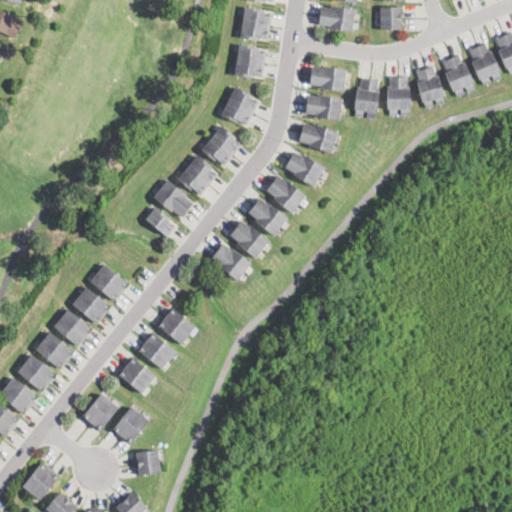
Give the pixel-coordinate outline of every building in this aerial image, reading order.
[(336,6),(355,9),(352,33),(344,32),(328,30),(329,26),(318,24),(321,6),(331,7),(332,5),(336,6)] [(269,34),(269,39),(260,38),(259,40),(256,40),(256,37),(239,35),(243,6),(261,8),(261,12),(272,13),(269,34)] [(381,19),(380,7),(402,6),(402,13),(405,13),(405,17),(402,17),(402,20),(381,19)] [(16,35),(16,37),(0,30),(0,9),(16,17),(13,24),(20,27),(16,35)] [(402,20),(402,21),(407,21),(407,24),(402,24),(402,29),(381,29),(381,19),(402,20)] [(511,54),(511,32),(511,30),(503,34),(511,54)] [(511,54),(511,72),(510,73),(507,64),(504,66),(495,46),(498,44),(495,37),(503,34),(511,54)] [(489,74),(491,73),(494,80),(501,77),(497,70),(499,69),(490,49),(488,50),(484,42),(476,45),(489,74)] [(266,76),(266,77),(265,78),(255,76),(255,78),(250,77),(251,75),(233,73),(234,68),(238,44),(256,47),(256,49),(270,51),(266,76)] [(489,74),(487,75),(490,81),(483,84),(480,77),(478,78),(469,57),(472,56),(468,49),(476,45),(489,74)] [(463,86),(464,85),(465,85),(468,92),(474,89),(471,82),(473,81),(464,61),(462,62),(458,53),(450,56),(463,86)] [(463,86),(461,87),(464,93),(457,97),(453,89),(452,90),(442,68),(445,67),(442,60),(450,56),(463,86)] [(432,97),(434,97),(436,104),(443,102),(441,95),(443,94),(437,75),(436,75),(432,65),(424,67),(432,97)] [(332,67),(343,69),(346,69),(343,91),(322,88),(320,88),(320,85),(309,84),(312,66),(323,67),(323,66),(332,67)] [(432,97),(431,98),(433,105),(426,107),(423,98),(420,99),(414,78),(419,77),(417,70),(424,67),(432,97)] [(398,107),(396,107),(396,115),(389,115),(389,106),(385,106),(385,84),(389,84),(389,75),(398,75),(398,107)] [(398,107),(398,75),(399,75),(406,75),(406,87),(409,87),(409,106),(408,106),(408,115),(400,115),(400,107),(398,107)] [(365,110),(363,110),(362,116),(354,115),(355,108),(353,108),(357,85),(360,86),(362,77),(370,79),(365,110)] [(365,110),(366,111),(365,117),(374,119),(379,90),(377,89),(379,80),(370,79),(365,110)] [(254,118),(250,126),(249,127),(242,123),(241,126),(237,124),(238,121),(237,121),(235,123),(220,115),(235,85),(255,95),(253,98),(261,102),(254,118)] [(312,95),(318,96),(318,94),(342,98),(338,120),(315,116),(316,114),(304,112),(307,94),(312,95)] [(306,123),(314,125),(314,124),(337,131),(331,152),(308,145),(309,143),(298,140),(303,122),(306,123)] [(236,156),(234,157),(227,167),(221,162),(220,164),(216,161),(218,159),(215,157),(213,160),(201,150),(220,125),(235,137),(234,138),(243,146),(236,156)] [(303,156),(304,156),(305,155),(324,167),(312,186),(293,174),(295,172),(285,166),(294,150),(303,156)] [(211,187),(209,189),(204,196),(197,191),(195,192),(193,191),(194,189),(192,187),(191,189),(178,179),(180,176),(197,154),(211,165),(209,167),(220,175),(211,187)] [(278,175),(287,183),(288,181),(305,195),(291,213),(274,198),(275,197),(266,189),(278,175)] [(190,213),(185,219),(178,213),(176,215),(154,197),(167,180),(168,179),(186,194),(184,196),(196,205),(190,213)] [(265,202),(270,205),(271,204),(288,218),(274,235),(256,221),(258,219),(249,211),(260,198),(265,202)] [(170,237),(169,239),(145,221),(154,208),(155,207),(169,217),(167,219),(178,227),(170,237)] [(245,222),(251,227),(252,226),(270,241),(255,258),(238,243),(239,242),(230,234),(242,220),(245,222)] [(227,246),(232,250),(233,248),(251,263),(237,281),(219,266),(221,264),(212,257),(223,243),(227,246)] [(113,299),(112,300),(90,281),(106,263),(128,282),(113,299)] [(103,313),(96,322),(73,304),(87,286),(110,305),(103,313)] [(187,337),(182,343),(159,325),(166,316),(173,307),(196,325),(187,337)] [(82,340),(77,345),(54,326),(66,311),(69,308),(92,327),(82,340)] [(59,368),(36,349),(50,331),(74,350),(59,368)] [(162,367),(161,369),(138,350),(153,332),(176,351),(162,367)] [(56,372),(41,390),(18,371),(29,357),(33,353),(56,372)] [(142,392),(141,392),(119,374),(131,358),(132,357),(155,375),(142,392)] [(25,408),(22,412),(0,394),(14,376),(37,395),(25,408)] [(118,407),(100,429),(96,426),(95,427),(86,420),(87,418),(83,415),(101,393),(118,407)] [(11,426),(4,435),(0,431),(0,401),(18,417),(11,426)] [(118,436),(116,434),(117,432),(113,428),(131,405),(149,420),(131,442),(127,439),(125,441),(118,436)] [(118,436),(115,439),(109,448),(105,446),(99,444),(111,431),(118,436)] [(139,474),(138,474),(135,452),(157,448),(160,471),(139,474)] [(45,494),(40,499),(22,484),(41,463),(58,478),(45,494)] [(142,511),(120,511),(116,507),(133,491),(148,507),(142,511)] [(72,511),(50,511),(46,508),(60,492),(77,507),(72,511)]
